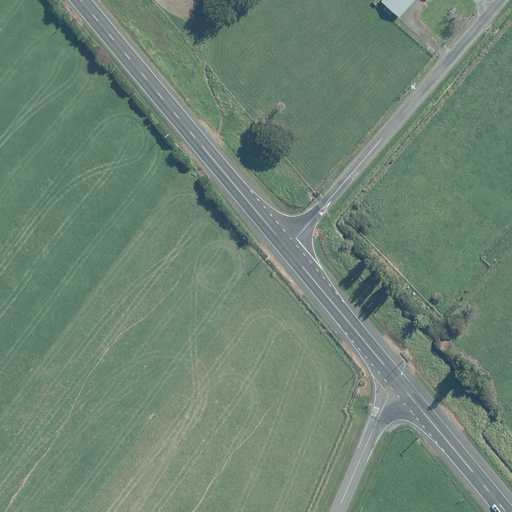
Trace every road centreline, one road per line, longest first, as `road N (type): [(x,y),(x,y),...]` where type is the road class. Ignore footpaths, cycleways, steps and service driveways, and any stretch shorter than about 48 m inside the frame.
road 1 (residential): [(286,248),(501,0)]
road 2 (trunk): [(79,0),(286,248)]
road 3 (trunk): [(286,248),(400,383)]
road 4 (trunk): [(400,383),(506,511)]
road 5 (unclassified): [(400,383),(339,511)]
